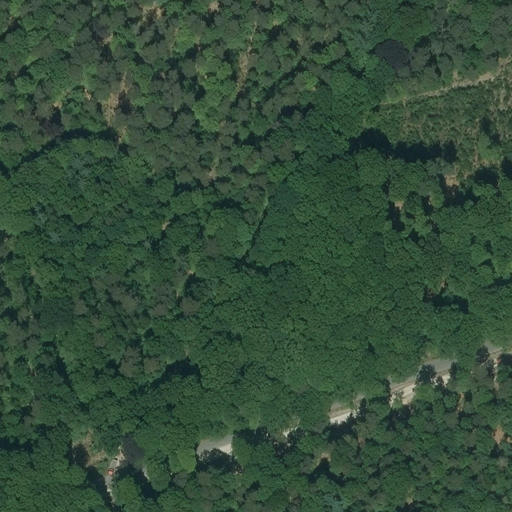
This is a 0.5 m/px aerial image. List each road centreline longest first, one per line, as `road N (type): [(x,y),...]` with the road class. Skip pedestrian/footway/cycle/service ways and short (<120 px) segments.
road 1 (track): [(87,511),(412,0)]
road 2 (unclassified): [(22,511),(511,339)]
